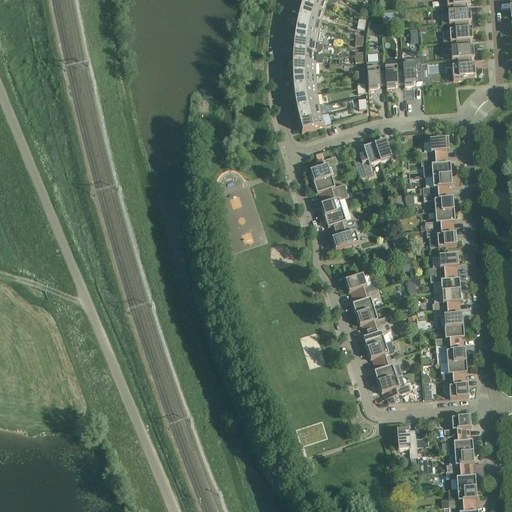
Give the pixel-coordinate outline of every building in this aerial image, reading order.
[(303,0),(301,8),(303,8),(323,14),(326,4),(314,0),(303,0)] [(452,8),(466,7),(469,7),(468,0),(446,0),(447,9),(452,8)] [(467,16),(466,7),(452,8),(453,14),(441,15),(442,27),(454,26),(468,25),(471,25),(470,15),(467,16)] [(301,8),(298,19),(300,19),(320,24),(323,14),(303,8),(301,8)] [(298,19),(296,30),(297,31),(318,34),(320,24),(300,19),(298,19)] [(442,33),(443,45),(472,42),(471,33),(468,34),(468,25),(454,26),(454,29),(454,32),(450,32),(442,33)] [(294,38),(294,42),(295,42),(316,45),(319,45),(321,45),(323,46),(325,36),(323,35),(320,35),(318,34),(297,31),(296,30),(295,34),(294,38)] [(417,32),(410,33),(411,46),(418,45),(417,32)] [(293,49),(293,53),(294,54),(315,55),(320,55),(322,53),(322,49),(321,46),(316,45),(295,42),(294,42),(293,46),(293,49)] [(445,62),(445,63),(473,60),(473,51),(470,51),(469,43),(472,43),(472,42),(443,45),(455,44),(456,50),(450,50),(451,62),(445,62)] [(292,61),(292,65),(294,65),(315,66),(317,66),(319,66),(322,66),(322,56),(320,56),(318,56),(315,55),(294,54),(293,53),(292,57),(292,61)] [(414,60),(402,61),(404,87),(404,90),(413,89),(413,87),(422,86),(422,81),(421,72),(421,66),(420,60),(414,60)] [(473,61),(473,60),(445,63),(445,69),(452,69),(453,83),(463,83),(463,80),(475,79),(474,69),(471,69),(471,61),(473,61)] [(396,68),(385,69),(385,75),(386,92),(395,91),(395,88),(399,88),(404,87),(402,61),(395,62),(396,68)] [(378,63),(366,64),(368,93),(377,92),(377,89),(381,89),(386,89),(386,92),(385,75),(380,75),(379,75),(378,63)] [(294,65),(292,65),(292,77),(294,77),(315,76),(315,66),(294,65)] [(294,77),(292,77),(293,89),(294,88),(315,87),(315,77),(315,76),(294,77)] [(294,88),(293,89),(294,100),(295,100),(316,97),(315,87),(294,88)] [(295,100),(294,100),(296,112),(318,107),(316,97),(295,100)] [(297,111),(296,112),(297,117),(298,123),(300,123),(320,118),(328,116),(326,106),(318,107),(297,111)] [(301,134),(301,135),(324,128),(324,127),(323,127),(320,118),(298,123),(301,134)] [(430,154),(420,155),(420,162),(447,160),(447,154),(449,154),(448,141),(439,142),(438,141),(431,141),(431,143),(429,143),(430,154)] [(385,142),(374,146),(380,164),(390,161),(393,170),(400,168),(392,142),(386,144),(385,142)] [(370,167),(380,164),(374,146),(363,150),(363,151),(357,153),(358,157),(353,159),(360,181),(373,177),(370,167)] [(335,159),(309,167),(311,173),(309,174),(313,185),(331,179),(338,177),(334,167),(337,166),(335,159)] [(447,160),(420,162),(421,169),(431,168),(432,179),(451,177),(450,165),(448,165),(447,160)] [(426,190),(422,190),(423,197),(450,195),(450,189),(452,189),(451,177),(432,179),(432,188),(433,190),(426,190)] [(331,179),(313,185),(316,196),(318,196),(320,201),(346,193),(344,186),(334,189),(331,179)] [(322,207),(320,207),(324,219),(342,213),(338,203),(348,200),(346,193),(320,201),(322,207)] [(450,195),(423,197),(423,204),(434,203),(435,214),(453,212),(453,201),(451,201),(450,195)] [(400,197),(391,200),(395,216),(404,214),(400,197)] [(383,208),(377,210),(379,218),(385,216),(383,208)] [(435,224),(425,225),(426,229),(426,232),(436,231),(453,230),(452,224),(454,224),(453,212),(435,214),(435,224)] [(342,213),(324,219),(327,230),(329,229),(331,235),(357,227),(357,226),(355,220),(345,223),(342,213)] [(333,240),(331,241),(335,253),(343,250),(344,251),(351,249),(350,248),(353,247),(359,245),(355,234),(362,232),(361,230),(360,226),(359,226),(357,227),(331,235),(333,240)] [(436,231),(426,232),(427,239),(429,239),(429,250),(437,250),(456,248),(455,236),(453,236),(453,230),(436,231)] [(405,244),(397,244),(398,252),(406,251),(405,244)] [(432,270),(429,271),(430,278),(436,277),(457,275),(456,270),(458,269),(457,257),(438,259),(433,259),(434,270),(432,270)] [(408,261),(399,262),(400,264),(402,270),(409,270),(409,263),(408,261)] [(398,264),(392,267),(395,273),(400,271),(398,264)] [(436,277),(430,278),(430,285),(440,284),(441,294),(460,293),(459,281),(457,281),(457,275),(436,277)] [(350,294),(352,300),(378,292),(376,285),(366,288),(363,277),(360,278),(360,277),(353,279),(353,280),(345,283),(348,295),(350,294)] [(352,306),(356,317),(374,312),(370,301),(380,298),(378,292),(352,300),(354,306),(352,306)] [(434,306),(432,306),(433,313),(459,311),(459,305),(461,305),(460,293),(441,294),(433,295),(434,306)] [(459,311),(433,313),(433,320),(437,319),(437,330),(444,330),(463,328),(462,316),(460,317),(459,311)] [(386,319),(377,322),(374,312),(356,317),(359,329),(361,328),(363,334),(389,325),(386,319)] [(363,340),(366,351),(384,345),(382,339),(391,332),(389,325),(363,334),(365,339),(363,340)] [(426,333),(425,325),(418,326),(418,334),(426,333)] [(445,340),(435,341),(435,348),(462,346),(462,340),(464,340),(463,328),(444,330),(445,340)] [(372,362),(374,367),(390,362),(388,356),(394,354),(390,343),(384,345),(366,351),(370,362),(372,362)] [(462,346),(435,348),(435,349),(436,355),(437,366),(440,365),(447,365),(466,364),(465,352),(463,352),(462,346)] [(374,374),(377,385),(402,377),(402,376),(401,377),(398,367),(402,366),(400,359),(390,362),(374,367),(376,373),(374,374)] [(447,375),(441,376),(442,383),(444,383),(465,381),(465,375),(466,375),(466,364),(447,365),(447,375)] [(402,377),(377,385),(381,396),(383,395),(385,402),(386,401),(388,406),(403,405),(400,397),(411,393),(408,386),(404,387),(401,377),(403,377),(402,377)] [(465,381),(444,383),(445,390),(449,390),(449,401),(468,399),(467,387),(466,387),(465,381)] [(448,432),(444,432),(444,439),(446,439),(448,439),(469,437),(469,431),(471,431),(470,419),(451,420),(452,431),(448,432)] [(417,460),(415,433),(408,434),(408,432),(396,433),(397,442),(396,442),(396,449),(397,449),(398,452),(409,451),(410,461),(417,460)] [(448,439),(446,439),(448,457),(473,455),(472,443),(470,443),(469,437),(448,439)] [(446,474),(445,474),(472,472),(472,467),(474,466),(473,455),(448,457),(449,467),(446,468),(446,470),(446,474)] [(421,459),(417,459),(419,477),(429,476),(428,464),(427,459),(421,459)] [(472,472),(445,474),(446,481),(450,481),(451,492),(476,490),(475,479),(475,478),(473,478),(472,472)] [(443,510),(441,510),(451,510),(475,508),(475,502),(477,502),(476,490),(451,492),(449,492),(450,502),(442,503),(443,510)]
